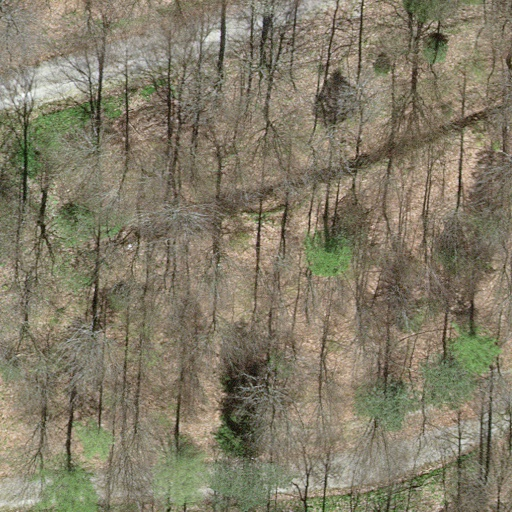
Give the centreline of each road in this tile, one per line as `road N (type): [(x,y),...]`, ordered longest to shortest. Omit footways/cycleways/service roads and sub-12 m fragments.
road 1 (track): [(511,407),(369,468),(276,482),(0,498)]
road 2 (track): [(276,0),(0,88)]
road 3 (track): [(245,13),(386,12),(447,0)]
